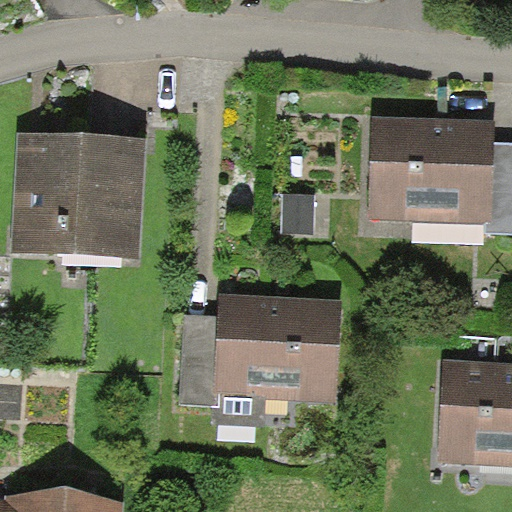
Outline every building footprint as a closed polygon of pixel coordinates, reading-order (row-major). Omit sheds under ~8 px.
[(357,224),(480,229),(483,158),(484,141),(361,136),(357,224)] [(13,155),(9,272),(119,275),(123,159),(13,155)] [(511,241),(511,158),(483,158),(480,229),(479,240),(511,241)] [(323,325),(212,318),(211,337),(207,401),(318,408),(323,325)] [(207,401),(211,337),(182,335),(177,412),(206,414),(207,401)] [(428,477),(511,480),(511,392),(432,389),(428,477)]
